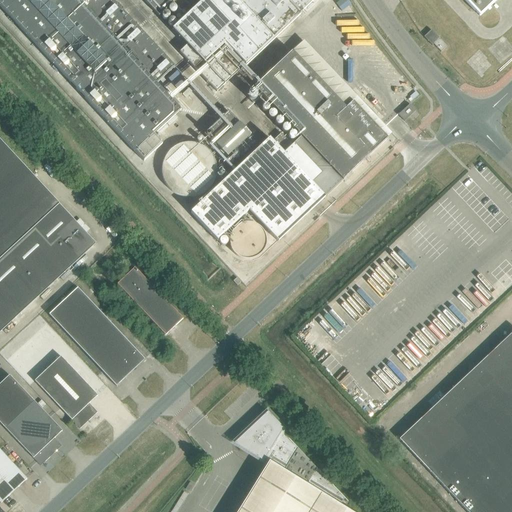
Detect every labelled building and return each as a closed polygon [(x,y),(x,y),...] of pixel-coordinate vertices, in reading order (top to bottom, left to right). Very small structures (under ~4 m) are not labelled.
[(0,0),(0,6),(135,153),(154,135),(181,111),(156,84),(174,67),(112,0),(0,0)] [(143,0),(158,17),(176,0),(143,0)] [(204,0),(172,30),(173,31),(174,30),(174,31),(180,36),(179,37),(180,38),(181,37),(187,45),(179,52),(216,92),(272,40),(314,0),(204,0)] [(464,0),(480,16),(496,0),(464,0)] [(434,45),(440,51),(441,52),(447,47),(431,30),(424,37),(428,41),(429,43),(432,46),(434,45)] [(335,117),(281,61),(254,87),(290,125),(301,137),(292,145),(281,134),(274,140),(327,196),(343,181),(388,138),(352,101),(335,117)] [(409,117),(416,111),(410,104),(398,115),(404,121),(409,117)] [(204,135),(226,158),(250,136),(228,111),(204,135)] [(278,242),(327,196),(274,140),(271,137),(190,213),(217,241),(249,211),(278,242)] [(0,332),(96,244),(0,140),(0,332)] [(210,188),(213,184),(215,179),(216,174),(217,169),(216,163),(214,158),(211,154),(207,150),(203,147),(198,144),(193,143),(188,143),(182,144),(177,145),(173,148),(169,152),(165,156),(163,161),(162,166),(162,172),(162,177),(164,182),(167,187),(171,191),(175,194),(180,196),(185,197),(191,198),(196,197),(201,195),(206,192),(210,188)] [(117,284),(165,335),(183,319),(135,267),(117,284)] [(144,360),(77,288),(49,315),(116,386),(144,360)] [(467,511),(511,511),(511,332),(399,439),(467,511)] [(89,404),(98,396),(61,356),(34,381),(80,429),(97,413),(89,404)] [(0,383),(0,423),(5,429),(34,401),(9,375),(0,383)] [(5,429),(33,458),(40,466),(57,450),(56,449),(58,447),(58,445),(57,443),(58,442),(54,438),(62,431),(34,401),(5,429)] [(263,461),(265,459),(269,461),(261,473),(237,511),(351,511),(340,505),(344,499),(347,502),(348,501),(282,431),(283,429),(268,412),(266,413),(265,414),(234,443),(263,461)] [(27,479),(0,449),(0,502),(1,503),(27,479)] [(190,482),(185,489),(190,492),(194,485),(190,482)] [(171,511),(177,511),(188,495),(184,492),(171,511)]
